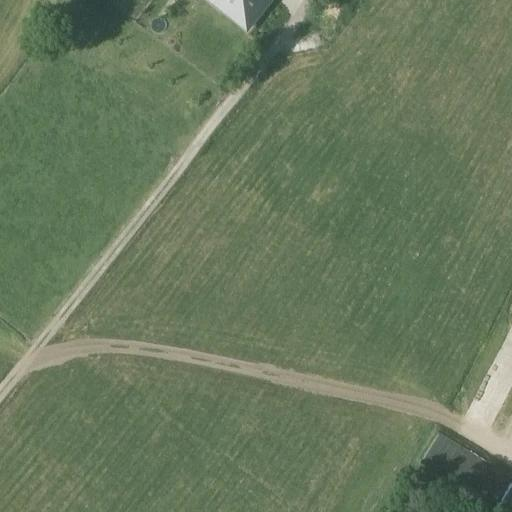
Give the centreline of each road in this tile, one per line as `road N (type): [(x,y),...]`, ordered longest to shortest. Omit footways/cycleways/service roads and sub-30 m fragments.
road 1 (track): [(305,0),(0,393)]
road 2 (track): [(511,458),(426,410),(134,347),(44,337)]
